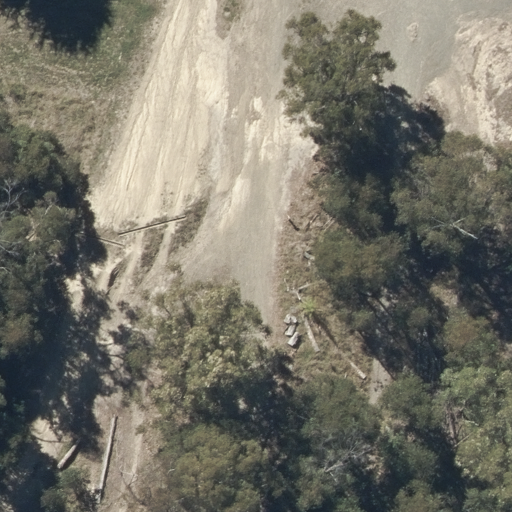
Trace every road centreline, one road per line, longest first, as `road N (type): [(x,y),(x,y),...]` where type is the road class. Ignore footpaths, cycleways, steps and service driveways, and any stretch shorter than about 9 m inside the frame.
road 1 (track): [(380,49),(0,9)]
road 2 (track): [(338,330),(342,511)]
road 3 (track): [(511,118),(380,49)]
road 4 (track): [(380,49),(511,40)]
